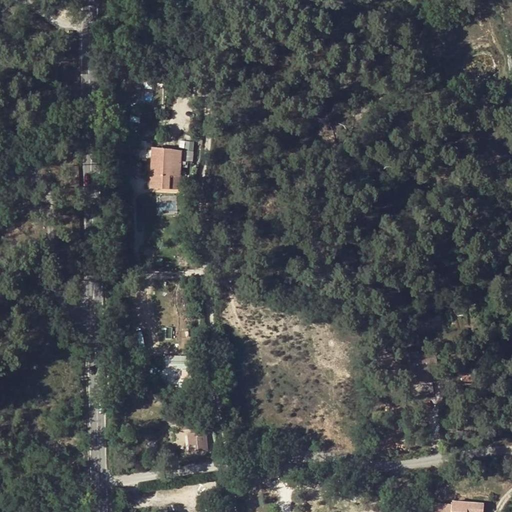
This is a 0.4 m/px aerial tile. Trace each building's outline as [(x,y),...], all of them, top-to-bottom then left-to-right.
[(153,69),(153,81),(164,82),(164,69),(153,69)] [(163,148),(159,147),(153,147),(151,188),(170,189),(171,176),(181,176),(182,160),(193,162),(194,152),(163,148)] [(171,176),(170,189),(180,189),(181,176),(171,176)] [(174,355),(174,368),(190,367),(189,354),(174,355)] [(412,364),(422,362),(421,354),(411,355),(412,364)] [(412,364),(415,382),(425,381),(423,372),(431,370),(430,362),(422,362),(412,364)] [(423,372),(425,381),(432,380),(431,370),(423,372)] [(190,441),(191,452),(200,452),(200,449),(208,449),(207,434),(198,434),(198,432),(190,433),(190,441)] [(191,452),(190,441),(180,442),(181,453),(191,452)] [(356,484),(351,483),(348,492),(358,495),(362,481),(357,479),(356,484)] [(454,504),(434,503),(433,511),(484,511),(486,502),(454,500),(454,504)]
